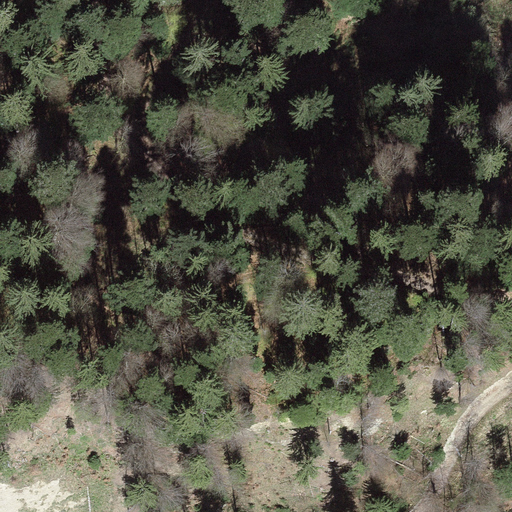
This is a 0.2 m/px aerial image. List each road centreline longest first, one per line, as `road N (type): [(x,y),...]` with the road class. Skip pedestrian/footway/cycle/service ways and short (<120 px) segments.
road 1 (track): [(91,0),(104,34),(104,106),(120,151),(158,196),(202,225),(315,258)]
road 2 (track): [(202,225),(146,136),(153,84),(198,25),(206,0)]
road 3 (track): [(315,258),(511,299)]
road 4 (track): [(511,393),(474,426),(428,511)]
